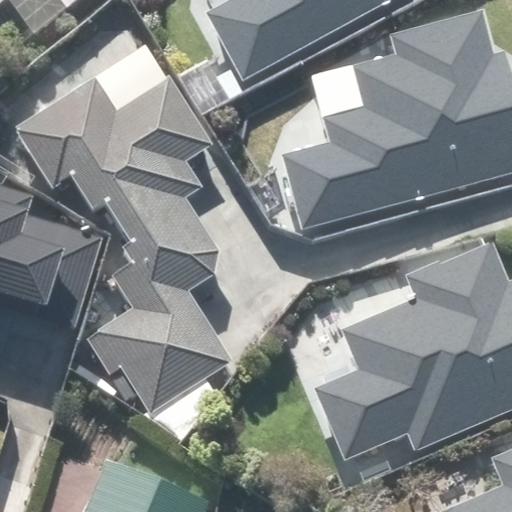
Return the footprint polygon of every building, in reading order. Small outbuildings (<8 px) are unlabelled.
[(0,0),(0,10),(0,11),(28,47),(89,0),(0,0)] [(240,0),(200,21),(237,91),(410,0),(240,0)] [(323,152),(274,164),(291,236),(511,183),(511,60),(487,67),(476,23),(342,55),(357,119),(318,128),(323,152)] [(80,122),(1,176),(103,242),(76,343),(123,430),(229,372),(191,302),(225,283),(184,208),(201,198),(188,173),(209,161),(135,26),(53,83),(80,122)] [(0,314),(31,325),(51,260),(12,248),(20,224),(0,217),(0,314)] [(309,402),(340,481),(511,413),(511,280),(497,287),(485,256),(406,287),(415,311),(336,342),(353,385),(309,402)] [(489,497),(458,511),(511,511),(511,461),(480,477),(489,497)] [(180,511),(96,475),(79,511),(180,511)]
